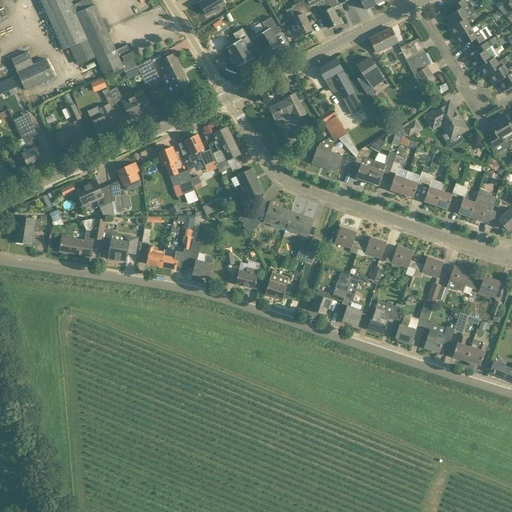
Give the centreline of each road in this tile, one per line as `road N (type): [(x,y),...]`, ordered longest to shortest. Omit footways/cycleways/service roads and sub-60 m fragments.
road 1 (residential): [(511,392),(210,294),(0,260)]
road 2 (residential): [(511,251),(495,256),(295,187),(272,170),(227,97)]
road 3 (tertiary): [(0,203),(227,97)]
road 4 (tertiary): [(227,97),(415,5)]
road 5 (residential): [(511,96),(480,114),(415,5)]
